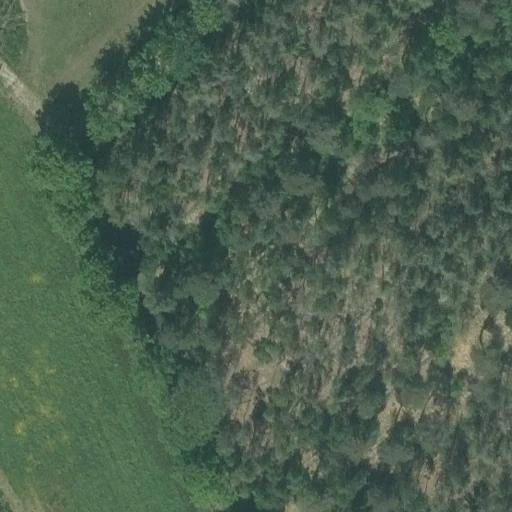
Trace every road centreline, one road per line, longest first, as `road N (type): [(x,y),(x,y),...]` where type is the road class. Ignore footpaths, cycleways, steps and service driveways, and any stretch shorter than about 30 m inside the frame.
road 1 (track): [(237,511),(75,170),(0,74)]
road 2 (track): [(210,0),(54,139)]
